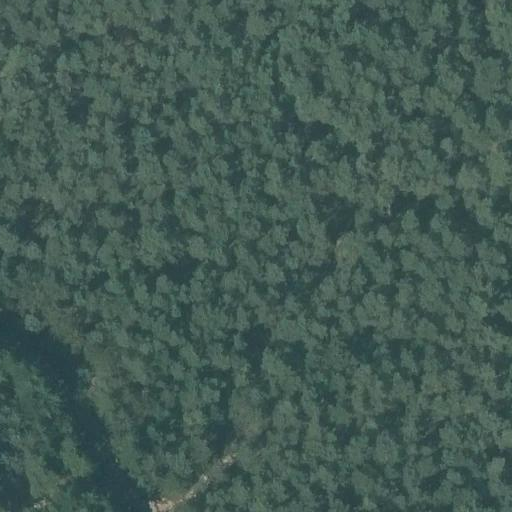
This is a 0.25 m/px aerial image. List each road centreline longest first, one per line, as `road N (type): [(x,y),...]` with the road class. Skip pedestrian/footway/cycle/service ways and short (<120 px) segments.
road 1 (track): [(491,0),(485,47),(435,176),(359,315),(298,354),(268,398),(257,433)]
road 2 (track): [(511,471),(335,434),(257,433),(190,511)]
road 3 (track): [(120,474),(39,353),(0,341)]
